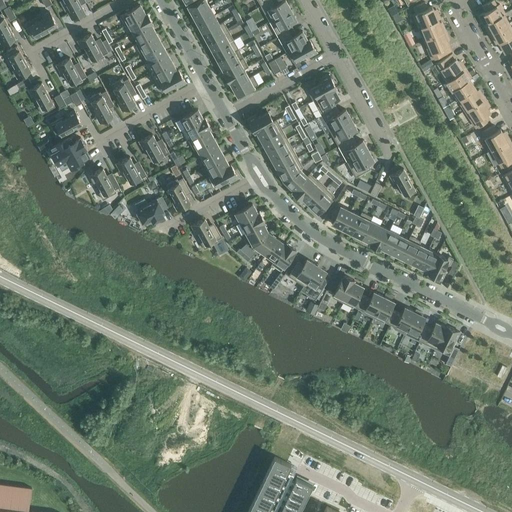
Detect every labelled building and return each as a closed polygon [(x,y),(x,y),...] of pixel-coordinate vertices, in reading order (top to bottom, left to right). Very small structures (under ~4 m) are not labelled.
[(65,0),(71,10),(68,12),(71,19),(85,11),(79,0),(78,0),(65,0)] [(206,0),(198,0),(188,6),(193,15),(210,6),(206,0)] [(271,0),(261,6),(269,21),(291,9),(285,0),(284,0),(276,5),(273,0),(271,0)] [(479,15),(484,24),(504,13),(499,4),(496,5),(493,0),(492,0),(482,5),(486,11),(479,15)] [(413,14),(419,27),(440,18),(436,9),(434,10),(432,6),(427,8),(425,2),(414,6),(416,12),(413,14)] [(120,15),(125,26),(129,24),(129,23),(147,13),(145,14),(140,4),(120,15)] [(10,5),(4,9),(10,20),(16,16),(10,5)] [(210,6),(193,15),(198,24),(214,15),(210,6)] [(269,21),(278,36),(290,30),(287,24),(296,19),(291,9),(269,21)] [(49,11),(43,15),(44,18),(27,28),(32,38),(56,24),(49,11)] [(2,13),(0,13),(0,34),(1,36),(0,36),(0,41),(2,44),(15,37),(2,13)] [(129,24),(134,33),(152,22),(147,13),(129,23),(129,24)] [(484,24),(489,33),(508,22),(504,14),(505,13),(504,13),(484,24)] [(214,15),(198,24),(203,33),(224,21),(223,21),(219,23),(214,15)] [(419,27),(424,40),(445,31),(441,21),(439,22),(438,19),(440,18),(419,27)] [(224,21),(203,33),(208,42),(228,30),(224,21)] [(152,22),(134,33),(139,42),(156,33),(151,24),(153,23),(152,22)] [(491,32),(496,41),(511,31),(511,28),(508,22),(489,33),(491,32)] [(228,30),(208,42),(213,51),(233,39),(228,30)] [(278,36),(287,52),(309,39),(307,40),(302,30),(293,36),(290,30),(278,36)] [(445,31),(424,40),(432,59),(451,51),(447,41),(449,40),(445,31)] [(510,50),(511,54),(511,31),(496,41),(501,49),(503,48),(505,52),(510,50)] [(91,33),(78,40),(81,47),(84,45),(87,51),(84,52),(91,64),(104,56),(103,55),(108,52),(108,51),(102,41),(97,44),(91,33)] [(135,44),(141,53),(161,42),(156,33),(139,42),(135,44)] [(106,39),(102,41),(108,51),(112,49),(110,46),(106,39)] [(233,39),(213,51),(218,60),(238,48),(233,39)] [(309,56),(316,52),(309,39),(287,52),(288,52),(293,61),(298,58),(307,53),(309,56)] [(161,42),(141,53),(146,63),(150,61),(166,52),(161,42)] [(17,45),(4,53),(10,65),(13,63),(16,69),(13,70),(17,77),(30,70),(17,45)] [(239,49),(238,48),(218,60),(223,69),(243,57),(239,59),(234,51),(239,49)] [(171,61),(166,52),(150,61),(155,70),(171,61)] [(435,64),(446,81),(465,69),(460,60),(458,62),(452,52),(435,64)] [(281,55),(275,58),(276,61),(281,69),(286,66),(281,55)] [(69,57),(56,64),(60,71),(63,69),(72,86),(82,80),(81,79),(86,76),(81,65),(76,68),(69,57)] [(248,66),(243,57),(223,69),(225,73),(224,73),(226,78),(248,66)] [(275,58),(269,62),(275,73),(281,69),(276,61),(275,58)] [(298,58),(293,61),(296,68),(302,65),(298,58)] [(171,61),(155,70),(160,79),(160,80),(178,70),(178,69),(176,70),(171,61)] [(424,62),(420,65),(424,71),(428,68),(424,62)] [(248,66),(226,78),(229,83),(230,82),(232,86),(253,75),(249,77),(244,69),(248,66)] [(447,81),(452,89),(469,78),(464,70),(466,69),(465,69),(446,81),(446,82),(447,81)] [(162,92),(177,84),(178,87),(186,83),(178,70),(160,80),(160,79),(156,81),(162,92)] [(258,82),(263,80),(259,72),(255,74),(258,82)] [(307,90),(313,100),(334,88),(336,87),(329,74),(321,78),(323,81),(307,90)] [(253,75),(232,86),(238,97),(255,88),(254,87),(258,84),(253,75)] [(31,83),(28,77),(17,83),(20,89),(31,83)] [(122,78),(111,84),(121,102),(118,103),(122,110),(135,102),(129,91),(134,89),(128,78),(123,81),(122,78)] [(457,98),(474,87),(469,78),(452,89),(458,98),(457,98)] [(41,82),(28,89),(32,96),(35,94),(38,100),(35,101),(42,113),(55,106),(41,82)] [(457,98),(465,110),(484,97),(479,89),(477,90),(474,87),(457,98)] [(313,100),(322,115),(333,109),(330,103),(339,98),(334,88),(313,100)] [(100,91),(90,97),(99,114),(96,115),(100,122),(113,115),(107,104),(112,101),(106,90),(101,93),(100,91)] [(76,91),(70,94),(73,100),(76,105),(82,102),(76,91)] [(60,93),(54,97),(60,108),(66,104),(63,98),(60,93)] [(70,94),(63,98),(66,104),(73,100),(70,94)] [(465,110),(476,127),(489,119),(486,113),(490,111),(487,107),(489,106),(484,97),(465,110)] [(203,118),(198,109),(181,118),(186,128),(205,117),(204,117),(203,118)] [(333,109),(322,115),(330,130),(351,119),(345,109),(336,114),(333,109)] [(62,116),(50,123),(57,136),(81,123),(74,110),(67,113),(69,116),(63,119),(62,116)] [(248,119),(255,131),(277,119),(273,121),(268,111),(257,118),(255,115),(248,119)] [(186,128),(191,137),(188,139),(210,127),(205,117),(186,128)] [(257,131),(262,140),(282,129),(277,119),(255,131),(255,132),(257,131)] [(351,119),(330,130),(338,146),(350,139),(347,134),(356,128),(351,119)] [(482,138),(489,151),(509,140),(504,131),(502,132),(500,128),(496,131),(493,125),(482,131),(485,137),(482,138)] [(213,137),(208,128),(210,127),(188,139),(193,148),(213,137)] [(262,140),(267,149),(287,138),(282,129),(262,140)] [(152,134),(139,141),(143,148),(146,146),(155,163),(165,157),(164,155),(169,153),(163,142),(158,145),(152,134)] [(77,140),(74,135),(50,148),(59,164),(68,159),(74,168),(84,162),(83,160),(90,156),(86,149),(88,148),(82,138),(77,140)] [(219,147),(213,137),(193,148),(193,149),(197,147),(202,156),(219,147)] [(267,149),(272,159),(292,148),(287,138),(267,149)] [(350,139),(338,146),(347,161),(368,149),(362,139),(353,145),(350,139)] [(511,144),(509,140),(489,151),(492,149),(502,167),(511,161),(511,159),(510,156),(511,154),(511,149),(511,144)] [(319,141),(314,144),(320,154),(325,151),(319,141)] [(224,156),(219,147),(202,156),(207,165),(224,156)] [(272,159),(277,168),(298,157),(292,148),(272,159)] [(368,149),(347,161),(355,176),(367,170),(364,164),(373,159),(368,149)] [(129,156),(116,163),(120,170),(123,168),(132,185),(142,179),(141,178),(146,175),(141,164),(136,167),(129,156)] [(231,165),(231,164),(229,165),(224,156),(207,165),(212,174),(209,176),(209,177),(231,165)] [(277,168),(284,180),(303,166),(298,157),(277,168)] [(231,182),(238,178),(231,165),(209,177),(214,187),(229,179),(231,182)] [(328,169),(322,165),(319,168),(325,173),(328,169)] [(303,166),(284,180),(294,190),(293,191),(310,173),(307,176),(300,169),(303,167),(303,166)] [(103,168),(89,175),(93,181),(96,180),(99,185),(96,187),(103,199),(116,192),(114,189),(119,186),(114,176),(109,179),(103,168)] [(397,180),(406,197),(416,191),(403,168),(390,175),(394,182),(397,180)] [(511,169),(503,175),(511,192),(511,169)] [(333,180),(336,176),(331,172),(328,175),(333,180)] [(293,191),(301,199),(319,180),(318,179),(318,180),(310,173),(293,191)] [(342,181),(336,176),(333,180),(339,184),(342,181)] [(173,202),(177,209),(190,202),(184,190),(189,188),(183,177),(178,180),(177,178),(167,184),(176,201),(173,202)] [(302,198),(310,205),(326,187),(319,180),(301,199),(302,198)] [(370,193),(376,196),(381,185),(375,182),(370,193)] [(367,183),(364,189),(370,193),(373,186),(367,183)] [(310,205),(318,212),(334,195),(326,188),(327,187),(326,187),(310,205)] [(162,196),(137,209),(144,223),(152,219),(153,221),(157,219),(163,216),(162,214),(164,213),(162,210),(168,206),(162,196)] [(235,212),(241,222),(259,212),(257,213),(252,203),(235,212)] [(511,215),(506,205),(500,209),(508,223),(511,221),(511,215)] [(342,228),(350,211),(340,206),(332,223),(342,228)] [(342,228),(352,233),(362,212),(361,212),(360,215),(350,211),(342,228)] [(259,212),(241,222),(246,232),(265,222),(259,212)] [(352,233),(361,237),(372,217),(362,212),(352,233)] [(370,244),(379,225),(370,220),(372,217),(361,237),(371,242),(370,244)] [(205,218),(191,225),(195,232),(198,230),(201,236),(198,237),(204,249),(218,241),(217,239),(222,237),(216,226),(211,229),(205,218)] [(265,222),(246,232),(253,245),(268,232),(263,223),(265,222)] [(380,249),(389,230),(379,225),(370,244),(380,249)] [(381,247),(391,252),(399,235),(389,230),(380,249),(381,247)] [(253,245),(266,254),(277,238),(268,232),(253,245)] [(391,252),(400,256),(410,236),(410,235),(408,239),(399,235),(391,252)] [(400,256),(410,261),(420,240),(410,236),(400,256)] [(271,264),(272,264),(287,243),(286,242),(285,244),(277,238),(266,254),(274,260),(271,264)] [(410,261),(420,266),(428,249),(419,244),(421,241),(420,240),(410,261)] [(287,243),(272,264),(281,270),(296,249),(287,243)] [(237,251),(242,256),(245,253),(239,248),(237,251)] [(428,272),(438,254),(428,249),(420,266),(429,270),(428,272)] [(251,257),(245,253),(242,256),(248,261),(251,257)] [(438,254),(428,272),(442,279),(445,271),(442,270),(445,264),(448,265),(449,264),(450,264),(449,264),(450,265),(453,258),(449,256),(447,258),(438,254)] [(289,276),(304,285),(316,265),(307,259),(301,268),(296,264),(289,276)] [(316,265),(304,285),(319,294),(323,287),(326,283),(320,280),(326,271),(316,265)] [(284,275),(280,272),(276,278),(279,281),(284,275)] [(333,297),(343,302),(354,279),(344,274),(333,297)] [(276,278),(270,286),(274,288),(279,281),(276,278)] [(353,306),(359,309),(364,298),(358,296),(363,286),(353,281),(354,280),(354,279),(343,302),(353,307),(353,306)] [(319,294),(317,298),(321,300),(326,289),(323,287),(319,294)] [(332,292),(326,289),(321,300),(327,303),(332,292)] [(364,312),(374,317),(384,296),(374,291),(369,301),(364,298),(359,309),(364,311),(364,312)] [(384,321),(390,324),(395,314),(389,311),(394,301),(384,296),(374,317),(383,322),(384,321)] [(395,326),(394,328),(404,333),(415,312),(415,311),(405,307),(400,316),(395,314),(390,324),(395,326)] [(426,329),(420,326),(425,317),(422,315),(423,312),(416,309),(415,311),(415,312),(404,333),(420,341),(426,329)] [(420,341),(435,348),(447,325),(446,325),(445,327),(436,322),(431,331),(426,329),(420,341)] [(456,339),(460,331),(447,325),(435,348),(448,355),(449,355),(453,347),(453,346),(453,347),(453,346),(453,345),(450,344),(453,337),(456,339)] [(448,355),(444,362),(451,365),(459,348),(453,345),(453,346),(453,347),(453,346),(453,347),(449,355),(448,355)] [(507,367),(502,364),(497,375),(501,377),(507,367)] [(288,470),(291,464),(275,456),(247,511),(299,511),(302,506),(301,506),(312,484),(296,476),(294,480),(291,479),(297,467),(291,465),(289,470),(288,470)] [(0,511),(29,511),(28,511),(32,487),(0,483),(0,511)]
